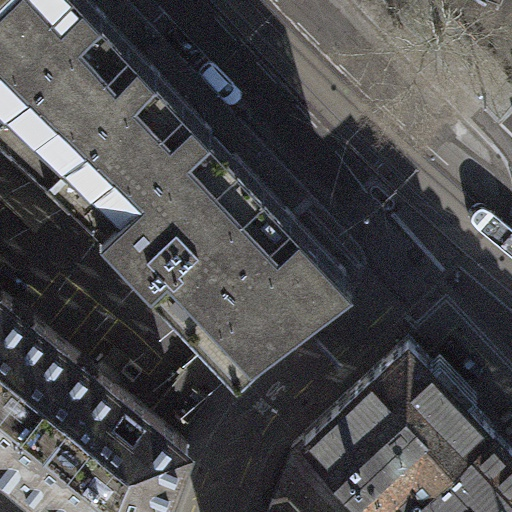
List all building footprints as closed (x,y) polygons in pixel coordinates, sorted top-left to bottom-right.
[(93,0),(0,0),(0,112),(110,218),(100,227),(238,373),(347,269),(93,0)] [(0,440),(76,347),(0,285),(0,440)] [(511,511),(511,443),(410,334),(306,430),(383,511),(404,511),(406,511),(511,511)] [(76,347),(0,440),(0,458),(66,511),(161,511),(189,439),(76,347)] [(383,511),(306,430),(293,442),(266,511),(383,511)]
